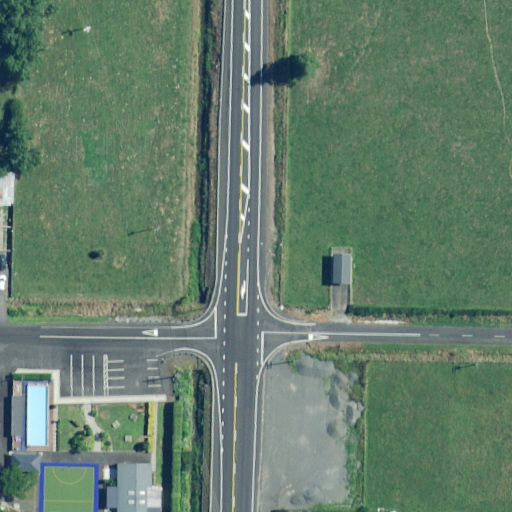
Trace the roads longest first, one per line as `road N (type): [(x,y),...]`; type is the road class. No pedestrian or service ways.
road 1 (trunk): [(236,334),(242,0)]
road 2 (unclassified): [(511,338),(236,334)]
road 3 (unclassified): [(0,335),(236,334)]
road 4 (trunk): [(233,511),(236,334)]
